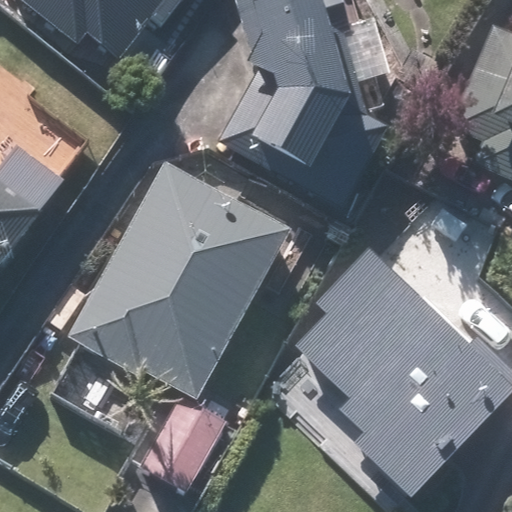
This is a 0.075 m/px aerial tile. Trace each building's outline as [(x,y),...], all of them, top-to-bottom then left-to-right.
[(1,0),(97,79),(163,0),(1,0)] [(339,120),(333,101),(382,85),(353,0),(221,0),(246,80),(221,122),(210,141),(298,192),(339,120)] [(511,154),(511,3),(453,126),(511,154)] [(0,70),(0,266),(56,198),(48,191),(88,142),(0,70)] [(158,176),(59,347),(183,419),(282,249),(158,176)] [(511,405),(511,402),(465,348),(453,359),(368,261),(303,317),(315,331),(287,356),(338,416),(332,422),(352,445),(344,451),(393,508),(511,405)]
